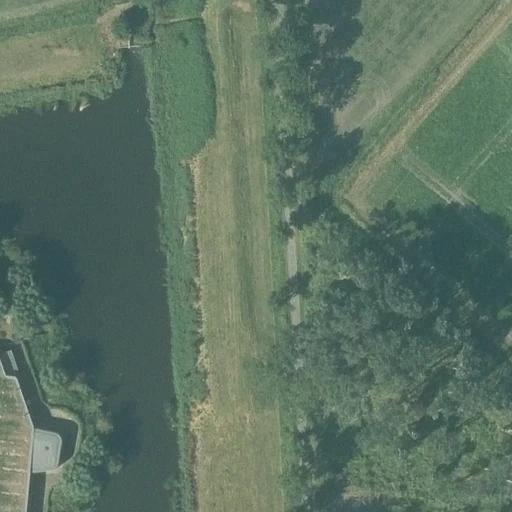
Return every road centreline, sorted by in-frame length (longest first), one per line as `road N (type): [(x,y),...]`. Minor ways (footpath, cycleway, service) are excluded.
road 1 (unclassified): [(303,511),(275,0)]
road 2 (track): [(285,178),(364,125),(477,0)]
road 3 (track): [(472,414),(348,462),(300,459)]
